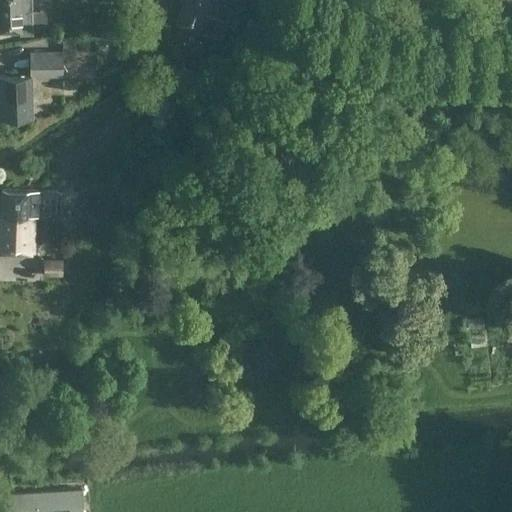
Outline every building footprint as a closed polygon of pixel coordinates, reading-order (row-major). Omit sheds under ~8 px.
[(0,0),(0,31),(20,31),(20,33),(31,33),(30,0),(0,0)] [(182,0),(175,23),(220,38),(226,21),(205,14),(209,0),(182,0)] [(62,74),(62,51),(33,52),(28,52),(28,75),(29,75),(62,74)] [(196,70),(176,62),(170,77),(190,85),(196,70)] [(29,75),(28,75),(0,75),(0,117),(30,117),(29,75)] [(83,95),(84,83),(65,82),(65,94),(83,95)] [(139,91),(126,90),(125,103),(138,105),(139,91)] [(57,191),(37,190),(1,189),(0,214),(0,213),(0,251),(35,252),(36,215),(55,216),(60,212),(60,194),(57,191)] [(42,275),(61,275),(62,258),(42,258),(42,275)] [(7,493),(8,511),(81,511),(80,488),(7,493)]
